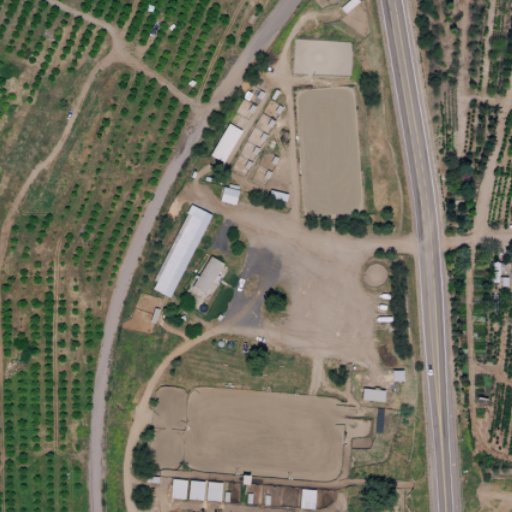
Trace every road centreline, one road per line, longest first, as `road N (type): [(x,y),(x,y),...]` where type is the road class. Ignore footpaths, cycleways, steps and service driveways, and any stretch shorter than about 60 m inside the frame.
road 1 (residential): [(288,0),(164,184),(137,249),(105,344),(101,511)]
road 2 (residential): [(428,295),(421,186),(388,0)]
road 3 (residential): [(444,511),(428,295)]
